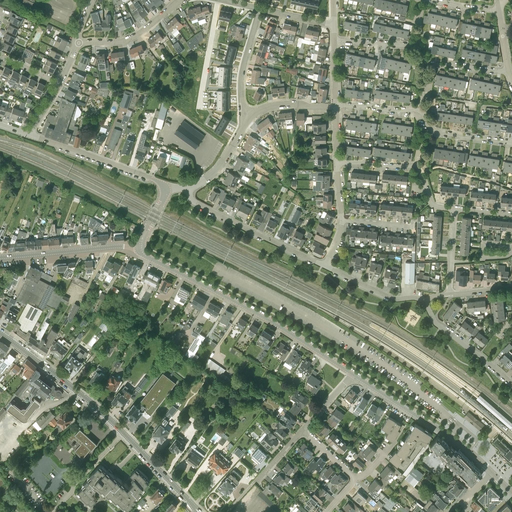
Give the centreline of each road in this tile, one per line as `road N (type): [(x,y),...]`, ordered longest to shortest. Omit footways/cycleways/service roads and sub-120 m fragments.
road 1 (secondary): [(200,511),(105,415),(0,334)]
road 2 (tertiary): [(351,374),(140,248)]
road 3 (tertiary): [(492,472),(351,374)]
road 4 (residential): [(325,266),(193,202),(188,187)]
road 5 (residential): [(164,188),(30,135)]
road 6 (tertiary): [(0,257),(140,248)]
road 7 (residential): [(511,383),(437,325),(424,302)]
